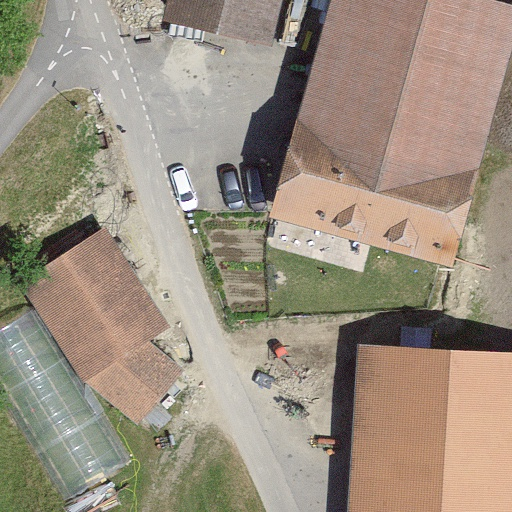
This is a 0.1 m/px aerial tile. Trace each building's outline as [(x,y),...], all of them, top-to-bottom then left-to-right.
[(270,0),(153,0),(150,18),(261,43),(270,0)] [(493,0),(316,0),(258,211),(435,259),(508,4),(493,0)] [(103,225),(15,281),(76,377),(139,337),(164,321),(103,225)] [(175,366),(139,337),(76,377),(130,421),(175,366)] [(511,511),(511,347),(344,341),(337,511),(511,511)]
